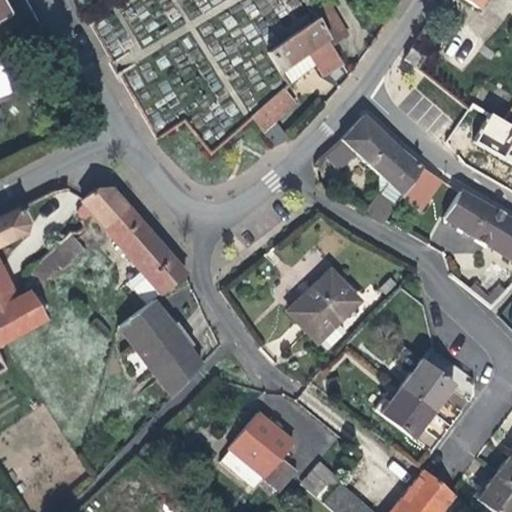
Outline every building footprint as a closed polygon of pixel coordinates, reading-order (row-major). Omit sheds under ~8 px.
[(458,0),(473,11),(479,0),(458,0)] [(327,10),(312,19),(327,45),(328,44),(341,36),(327,10)] [(327,45),(312,19),(299,28),(263,53),(275,71),(276,70),(288,61),(303,51),(309,61),(318,74),(336,61),(328,44),(327,45)] [(399,61),(411,71),(419,58),(407,49),(399,61)] [(288,61),(276,70),(284,84),(309,61),(303,51),(288,61)] [(3,64),(0,64),(0,98),(13,94),(3,64)] [(251,117),(273,148),(286,142),(274,123),(293,106),(281,90),(251,117)] [(511,123),(492,112),(474,142),(511,164),(511,123)] [(313,158),(307,165),(314,164),(342,148),(396,198),(419,166),(396,153),(358,117),(336,140),(313,158)] [(157,296),(181,275),(104,188),(89,190),(78,199),(80,202),(86,214),(157,296)] [(511,227),(456,195),(449,189),(434,217),(504,257),(511,243),(511,227)] [(348,191),(339,205),(375,225),(388,208),(372,197),(368,202),(348,191)] [(79,219),(86,214),(80,202),(73,210),(79,219)] [(23,224),(14,207),(0,214),(0,342),(37,324),(23,293),(13,299),(0,273),(0,242),(19,233),(23,224)] [(31,269),(46,285),(85,249),(70,233),(31,269)] [(309,344),(328,322),(347,300),(321,276),(282,320),(309,344)] [(168,399),(199,367),(185,350),(190,346),(172,323),(167,327),(149,303),(118,331),(168,399)] [(338,331),(328,322),(309,344),(318,353),(338,331)] [(407,439),(427,412),(446,388),(415,365),(397,389),(376,417),(407,439)] [(255,477),(285,439),(254,414),(225,452),(255,477)] [(289,443),(285,439),(255,477),(271,489),(285,472),(288,468),(277,459),(289,443)] [(511,511),(511,452),(493,477),(474,501),(487,511),(511,511)] [(317,502),(334,479),(313,461),(295,482),(317,502)] [(437,511),(449,498),(445,494),(419,471),(386,511),(437,511)] [(271,489),(274,492),(288,475),(285,472),(271,489)] [(278,495),(291,478),(288,475),(274,492),(278,495)] [(370,511),(334,479),(317,502),(328,511),(370,511)]
